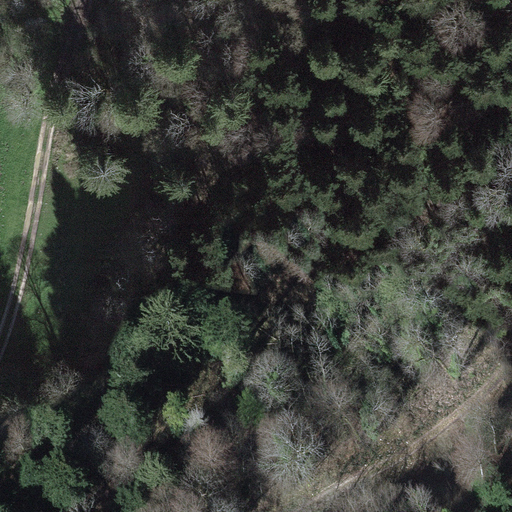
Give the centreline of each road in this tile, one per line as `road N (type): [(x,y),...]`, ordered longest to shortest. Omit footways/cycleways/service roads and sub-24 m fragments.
road 1 (track): [(0,337),(50,96),(82,0)]
road 2 (track): [(298,511),(440,429),(511,357)]
